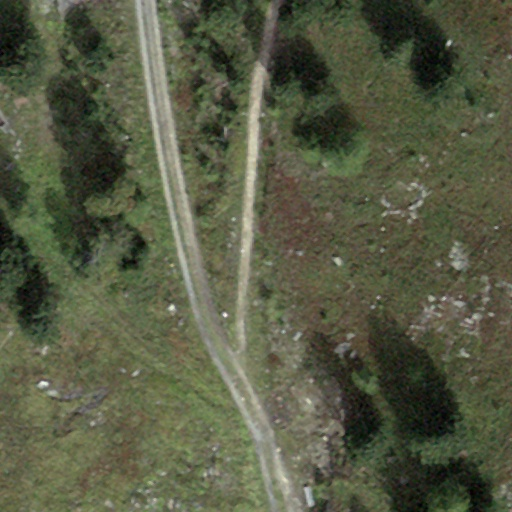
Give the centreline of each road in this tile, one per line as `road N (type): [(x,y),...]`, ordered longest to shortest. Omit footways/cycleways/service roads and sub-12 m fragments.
road 1 (track): [(134,0),(151,155),(242,377)]
road 2 (track): [(242,377),(280,511)]
